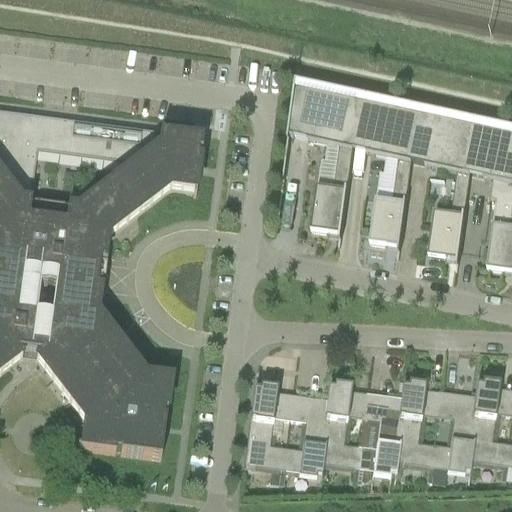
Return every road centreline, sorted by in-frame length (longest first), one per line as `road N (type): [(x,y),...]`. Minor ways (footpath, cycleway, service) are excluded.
road 1 (residential): [(246,259),(263,135),(253,108),(228,97),(0,68)]
road 2 (residential): [(234,334),(511,345)]
road 3 (residential): [(511,317),(246,259)]
road 4 (residential): [(211,511),(234,334)]
